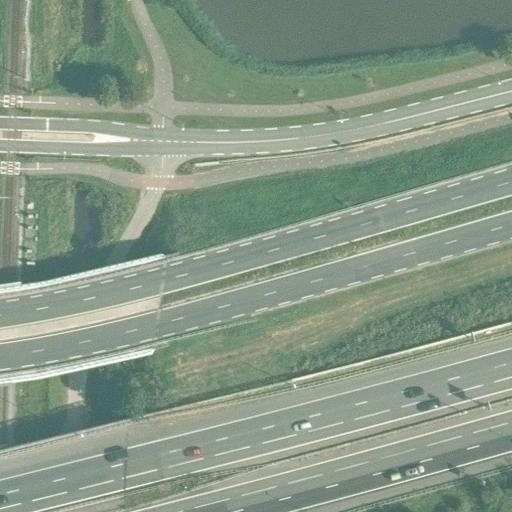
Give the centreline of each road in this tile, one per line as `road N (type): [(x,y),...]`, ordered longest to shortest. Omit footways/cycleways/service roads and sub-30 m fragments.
road 1 (primary): [(511,182),(161,281),(0,316)]
road 2 (primary): [(0,357),(156,325),(511,225)]
road 3 (motorway): [(511,363),(0,495)]
road 4 (secondary): [(133,140),(304,139),(511,91)]
road 5 (motorway): [(237,511),(511,437)]
road 6 (secondary): [(133,140),(89,127),(0,124)]
road 7 (secondary): [(0,146),(89,150),(133,140)]
